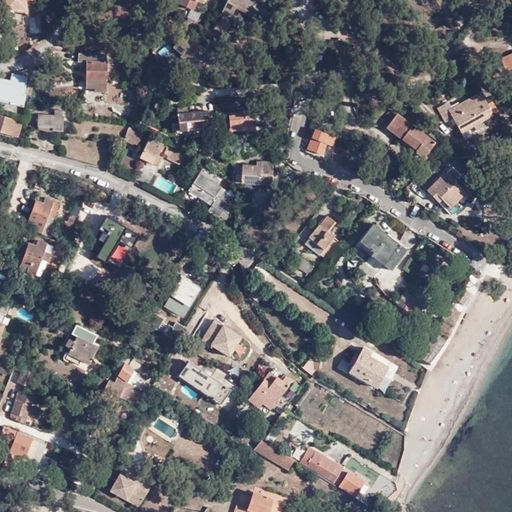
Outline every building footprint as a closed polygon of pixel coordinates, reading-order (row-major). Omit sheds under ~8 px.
[(3,0),(5,18),(14,18),(14,10),(24,9),(24,1),(23,0),(3,0)] [(234,8),(258,19),(264,6),(249,0),(227,0),(222,13),(230,17),(234,8)] [(218,16),(215,30),(227,33),(230,19),(218,16)] [(24,41),(38,38),(34,22),(20,25),(24,41)] [(131,35),(144,38),(146,31),(130,27),(129,30),(133,31),(131,35)] [(202,41),(198,40),(188,37),(185,40),(190,45),(193,43),(197,47),(198,45),(202,41)] [(185,40),(183,38),(174,48),(183,56),(181,58),(203,77),(219,59),(209,51),(204,57),(199,53),(203,49),(198,45),(197,47),(193,43),(190,45),(185,40)] [(85,80),(105,80),(105,57),(100,55),(78,54),(78,62),(86,62),(85,80)] [(511,56),(501,61),(506,74),(511,71),(511,56)] [(0,97),(20,102),(23,91),(29,93),(33,80),(18,76),(16,83),(11,82),(0,79),(0,97)] [(454,119),(463,134),(494,115),(481,93),(450,111),(447,106),(438,110),(446,124),(454,119)] [(177,113),(178,131),(203,129),(201,110),(177,113)] [(243,115),(236,115),(227,117),(229,135),(240,133),(240,130),(263,127),(261,113),(254,113),(253,110),(243,111),(243,115)] [(383,123),(388,127),(399,114),(394,110),(383,123)] [(52,127),(61,127),(61,116),(61,111),(53,111),(53,115),(37,114),(37,123),(52,124),(52,127)] [(0,131),(16,137),(21,121),(0,113),(0,131)] [(404,139),(414,126),(399,114),(388,127),(404,139)] [(52,124),(37,123),(36,128),(51,132),(52,127),(52,124)] [(414,126),(404,139),(418,150),(417,152),(425,159),(437,144),(414,126)] [(128,127),(124,139),(137,145),(142,134),(128,127)] [(203,136),(203,129),(178,131),(178,138),(203,136)] [(333,148),(335,138),(314,130),(306,150),(321,156),(325,145),(333,148)] [(159,150),(164,153),(168,154),(167,157),(179,163),(183,154),(149,138),(140,156),(153,162),(159,150)] [(402,141),(417,152),(418,150),(404,139),(402,141)] [(331,160),(342,164),(347,161),(350,151),(335,146),(331,160)] [(158,165),(164,153),(159,150),(153,162),(158,165)] [(442,152),(436,159),(443,166),(449,160),(442,152)] [(242,165),(241,183),(260,184),(272,185),(274,162),(262,162),(261,167),(242,165)] [(197,197),(209,173),(211,170),(206,167),(204,169),(202,168),(200,170),(197,168),(185,189),(197,197)] [(444,200),(452,209),(467,194),(468,193),(465,190),(471,184),(455,168),(430,192),(437,199),(440,196),(444,200)] [(218,178),(209,173),(197,197),(208,204),(214,195),(218,197),(222,190),(223,189),(215,184),(218,178)] [(479,192),(471,184),(465,190),(468,193),(467,194),(472,199),(479,192)] [(224,192),(222,190),(218,197),(214,195),(208,204),(207,208),(208,209),(206,211),(216,217),(217,215),(222,206),(226,198),(231,200),(229,194),(227,189),(224,192)] [(48,217),(54,201),(45,198),(43,203),(36,200),(28,221),(36,224),(34,230),(42,233),(46,224),(48,217)] [(449,212),(452,209),(444,200),(441,204),(449,212)] [(60,204),(54,201),(48,217),(54,219),(60,204)] [(229,210),(222,206),(217,215),(225,219),(229,210)] [(319,224),(309,236),(325,248),(328,251),(338,239),(328,230),(335,221),(328,214),(319,225),(319,224)] [(63,232),(68,235),(75,218),(70,216),(63,232)] [(134,246),(141,233),(108,216),(89,250),(108,260),(119,239),(134,246)] [(52,226),(54,219),(48,217),(46,224),(52,226)] [(52,226),(46,224),(42,233),(42,234),(50,237),(54,227),(52,226)] [(370,255),(383,265),(390,271),(407,250),(374,224),(359,242),(373,252),(370,255)] [(320,253),(325,248),(309,236),(305,242),(320,254),(320,253)] [(44,252),(47,243),(38,240),(36,245),(29,242),(21,263),(29,266),(27,271),(35,274),(41,258),(44,252)] [(44,252),(50,254),(53,246),(47,243),(44,252)] [(431,248),(424,258),(430,262),(437,252),(431,248)] [(48,261),(50,254),(44,252),(41,258),(48,261)] [(55,255),(49,271),(54,273),(60,256),(55,255)] [(376,273),(383,265),(370,255),(364,263),(376,273)] [(48,261),(41,258),(35,274),(40,276),(43,269),(44,270),(48,261)] [(297,258),(291,266),(305,276),(310,267),(297,258)] [(50,283),(54,273),(49,271),(44,270),(43,269),(40,276),(39,279),(50,283)] [(164,306),(181,316),(197,288),(181,279),(164,306)] [(471,294),(462,288),(455,300),(463,306),(471,294)] [(400,323),(408,328),(424,302),(406,290),(390,315),(400,322),(400,323)] [(371,301),(382,307),(386,299),(375,294),(371,301)] [(372,322),(380,306),(369,300),(360,316),(372,322)] [(147,315),(143,322),(156,329),(156,330),(164,335),(169,327),(169,326),(162,321),(163,320),(149,311),(147,315)] [(242,336),(214,320),(201,341),(229,357),(242,336)] [(164,335),(176,342),(184,329),(175,324),(172,328),(169,327),(164,335)] [(87,332),(83,341),(93,347),(98,338),(87,332)] [(411,336),(404,347),(418,356),(425,345),(411,336)] [(68,356),(90,366),(98,349),(93,347),(83,341),(76,338),(74,343),(69,341),(65,348),(70,351),(68,356)] [(373,368),(377,360),(369,356),(371,352),(363,347),(349,371),(376,387),(383,373),(373,368)] [(222,404),(232,389),(188,360),(178,375),(222,404)] [(388,367),(377,360),(373,368),(383,373),(388,367)] [(128,382),(133,370),(124,363),(115,383),(110,380),(99,401),(107,406),(106,409),(117,415),(133,386),(128,382)] [(21,368),(16,382),(29,388),(35,374),(21,368)] [(153,385),(168,394),(176,382),(168,378),(170,376),(161,371),(153,385)] [(259,399),(263,402),(270,408),(292,380),(286,375),(282,380),(280,379),(269,371),(249,397),(256,402),(259,399)] [(19,391),(17,392),(14,400),(10,413),(9,416),(9,417),(9,418),(10,419),(11,419),(25,425),(28,414),(31,406),(33,398),(23,394),(23,392),(19,391)] [(259,407),(263,402),(259,399),(256,402),(255,403),(259,407)] [(31,406),(28,414),(38,417),(41,409),(31,406)] [(0,439),(13,444),(18,432),(3,427),(0,435),(0,434),(0,439)] [(38,440),(18,432),(13,444),(10,451),(9,450),(0,470),(9,472),(16,456),(24,458),(25,456),(30,459),(38,440)] [(264,442),(261,440),(256,446),(254,448),(288,469),(293,460),(264,442)] [(336,477),(342,467),(324,456),(315,451),(308,447),(299,462),(306,466),(326,478),(332,482),(336,477)] [(136,507),(145,494),(133,487),(135,485),(131,482),(133,480),(135,476),(122,468),(109,491),(136,507)] [(339,485),(354,494),(363,480),(355,475),(354,476),(347,472),(342,481),(339,485)] [(342,481),(336,477),(332,482),(339,486),(339,485),(342,481)] [(148,489),(133,480),(131,482),(135,485),(133,487),(145,494),(148,489)] [(69,485),(67,490),(77,493),(79,494),(81,489),(69,485)] [(268,511),(273,499),(254,493),(248,509),(237,505),(234,511),(268,511)]
